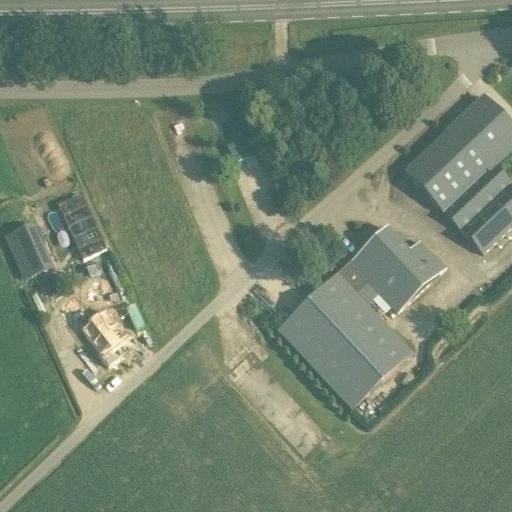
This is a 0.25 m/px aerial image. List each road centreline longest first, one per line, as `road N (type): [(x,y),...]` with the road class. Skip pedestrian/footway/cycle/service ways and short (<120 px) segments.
road 1 (unclassified): [(0,508),(464,78),(490,38)]
road 2 (unclassified): [(0,89),(160,88),(490,38)]
road 3 (primary): [(0,12),(417,0)]
